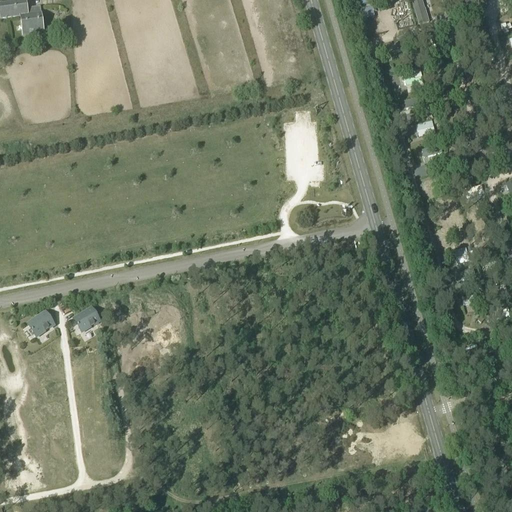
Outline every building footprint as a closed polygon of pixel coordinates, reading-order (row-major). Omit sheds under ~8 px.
[(421,0),(416,0),(411,2),(416,16),(417,15),(421,24),(430,21),(421,0)] [(459,0),(448,0),(449,3),(451,2),(454,11),(463,8),(459,0)] [(0,21),(19,18),(22,38),(42,35),(39,15),(27,17),(25,2),(0,5),(0,21)] [(371,11),(357,13),(358,20),(372,18),(371,11)] [(397,45),(378,50),(379,57),(399,52),(397,45)] [(443,49),(423,54),(425,61),(444,57),(443,49)] [(419,72),(399,77),(401,84),(421,79),(419,72)] [(447,74),(427,78),(428,85),(448,81),(447,74)] [(422,99),(402,104),(404,111),(423,107),(422,99)] [(455,122),(443,125),(445,130),(456,127),(455,122)] [(431,124),(414,128),(416,134),(432,130),(431,124)] [(440,148),(420,153),(422,160),(442,155),(440,148)] [(475,170),(458,174),(459,180),(476,176),(475,170)] [(446,176),(428,180),(429,187),(447,182),(446,176)] [(482,194),(465,198),(466,204),(484,200),(482,194)] [(451,201),(434,205),(435,212),(453,208),(451,201)] [(489,225),(469,230),(471,238),(492,232),(489,225)] [(461,227),(441,232),(443,239),(462,234),(461,227)] [(466,252),(448,256),(450,262),(467,258),(466,252)] [(503,268),(486,272),(487,279),(505,274),(503,268)] [(473,273),(453,278),(455,285),(474,280),(473,273)] [(511,289),(491,295),(493,303),(511,298),(511,289)] [(475,296),(461,300),(463,307),(477,304),(475,296)] [(91,311),(74,321),(78,327),(77,328),(78,329),(79,329),(81,333),(90,328),(90,329),(94,326),(98,323),(91,311)] [(506,333),(501,311),(494,313),(498,335),(506,333)] [(45,316),(28,326),(32,332),(31,333),(33,334),(36,338),(44,333),(45,333),(49,331),(48,330),(52,327),(45,316)]
